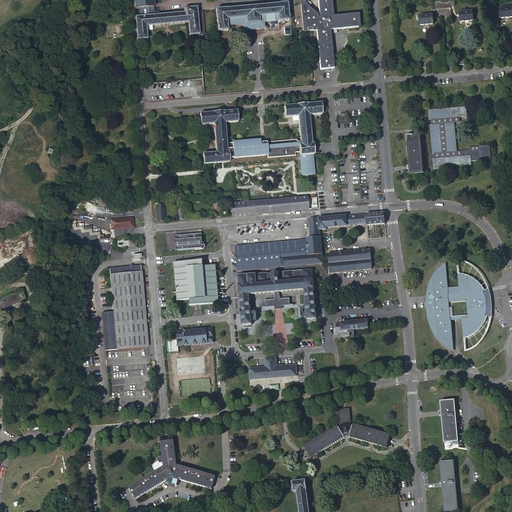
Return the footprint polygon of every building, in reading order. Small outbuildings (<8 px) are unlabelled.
[(152,0),(133,0),(135,8),(139,8),(154,7),(152,0)] [(317,17),(317,15),(304,4),(303,3),(301,3),(301,2),(300,3),(300,4),(303,31),(302,31),(302,32),(303,32),(303,31),(304,31),(304,32),(316,30),(319,62),(319,66),(320,69),(333,68),(330,29),(359,27),(358,13),(333,16),(331,0),(317,0),(319,17),(317,17)] [(277,4),(225,9),(225,8),(224,8),(224,9),(216,9),(215,9),(215,10),(216,10),(217,30),(217,31),(218,31),(226,30),(227,30),(227,29),(226,18),(246,17),(246,23),(246,24),(247,24),(258,23),(259,23),(259,22),(258,15),(277,14),(278,20),(278,21),(279,21),(287,20),(288,20),(288,19),(286,3),(277,4)] [(511,6),(499,8),(500,17),(511,16),(511,6)] [(184,12),(159,14),(144,16),(140,16),(135,16),(135,17),(136,17),(136,26),(136,27),(137,39),(137,40),(138,39),(146,38),(146,39),(147,39),(147,38),(146,26),(188,22),(189,34),(189,35),(190,35),(190,34),(198,34),(199,34),(199,33),(197,11),(196,7),(186,8),(184,8),(184,12)] [(154,7),(139,8),(139,14),(144,14),(144,16),(159,14),(159,10),(154,11),(154,7)] [(435,8),(436,18),(450,17),(449,7),(447,8),(443,8),(439,8),(435,8)] [(473,10),(459,11),(459,21),(473,20),(473,10)] [(432,13),(419,15),(419,24),(433,23),(432,13)] [(301,157),(313,156),(315,156),(314,145),(312,145),(310,117),(323,115),(322,104),(309,105),(298,106),(284,107),(285,119),(299,117),(299,118),(299,121),(299,122),(299,125),(299,126),(300,129),(300,130),(300,133),(300,134),(300,137),(300,138),(301,141),(301,142),(301,146),(299,146),(300,153),(300,157),(301,157)] [(466,106),(428,109),(429,119),(431,119),(454,117),(459,116),(467,115),(466,106)] [(228,153),(227,145),(225,124),(238,123),(237,112),(224,113),(213,114),(200,115),(201,126),(214,125),(216,154),(203,155),(204,166),(230,163),(230,160),(229,153),(228,153)] [(429,124),(432,153),(434,152),(457,150),(454,122),(431,124),(429,124)] [(420,134),(406,135),(408,164),(409,174),(423,172),(420,134)] [(296,154),(300,153),(299,146),(301,146),(301,142),(297,142),(297,141),(262,144),(263,145),(261,145),(260,141),(233,144),(233,145),(230,145),(230,144),(227,145),(228,153),(229,153),(230,160),(266,156),(268,155),(268,159),(296,157),(296,154)] [(470,150),(470,154),(434,157),(432,157),(433,168),(471,164),(471,160),(490,159),(489,145),(479,145),(480,149),(470,150)] [(457,150),(434,152),(434,157),(470,154),(470,150),(480,149),(479,145),(464,147),(465,150),(457,150)] [(315,176),(313,156),(301,157),(302,177),(315,176)] [(306,197),(231,204),(232,215),(307,208),(306,197)] [(156,220),(165,220),(164,206),(163,206),(163,203),(156,203),(156,207),(155,207),(156,220)] [(385,223),(383,211),(308,218),(310,237),(306,237),(306,239),(235,245),(236,265),(237,265),(237,269),(239,270),(301,265),(317,263),(323,263),(321,236),(320,236),(320,229),(326,229),(326,227),(366,223),(366,224),(367,224),(367,225),(385,223)] [(128,217),(110,219),(111,229),(112,229),(112,228),(115,228),(121,228),(121,227),(123,227),(123,228),(129,227),(128,217)] [(202,232),(175,234),(176,249),(204,247),(202,232)] [(327,252),(329,262),(361,259),(362,269),(372,268),(370,248),(327,252)] [(189,304),(219,302),(219,301),(218,302),(218,296),(219,296),(219,295),(218,295),(217,290),(218,289),(217,289),(217,283),(218,283),(217,283),(216,277),(217,277),(216,277),(216,271),(217,271),(217,270),(216,270),(215,265),(216,264),(203,265),(202,259),(203,259),(172,261),(173,262),(174,262),(174,268),(173,268),(174,268),(175,274),(174,274),(175,274),(175,280),(174,280),(174,281),(175,281),(176,286),(175,286),(175,287),(176,287),(176,293),(175,293),(176,293),(177,299),(176,299),(190,298),(190,304),(189,304)] [(361,259),(329,262),(329,272),(362,269),(361,259)] [(446,284),(444,265),(442,262),(440,265),(437,268),(435,272),(433,275),(432,278),(430,282),(429,285),(428,290),(427,295),(427,298),(427,302),(427,305),(428,308),(428,311),(429,315),(430,319),(432,323),(434,327),(437,332),(440,335),(443,339),(445,341),(448,343),(450,345),(451,342),(449,319),(449,315),(448,301),(446,284)] [(147,346),(140,264),(109,267),(113,311),(116,348),(147,346)] [(459,282),(446,284),(448,301),(466,299),(468,314),(449,315),(449,319),(462,317),(464,337),(466,336),(468,335),(470,334),(472,333),(474,331),(476,329),(478,328),(480,326),(482,323),(483,321),(484,320),(485,317),(486,315),(487,313),(486,310),(487,310),(488,309),(488,307),(488,304),(488,302),(488,300),(488,298),(487,294),(486,292),(486,290),(485,288),(484,288),(483,285),(483,284),(482,283),(480,281),(479,279),(478,278),(476,276),(474,275),(471,273),(468,271),(466,270),(462,269),(458,268),(459,282)] [(253,327),(250,297),(276,295),(276,299),(266,300),(267,309),(264,310),(276,309),(282,308),(282,309),(294,307),(291,307),(290,298),(281,299),(280,294),(305,292),(308,322),(318,321),(318,320),(317,317),(316,303),(315,290),(313,272),(239,278),(239,279),(240,298),(241,302),(242,316),(243,328),(250,327),(252,327),(253,327)] [(13,293),(0,298),(0,305),(18,297),(19,301),(25,298),(21,290),(15,292),(13,293)] [(18,297),(0,305),(0,308),(0,309),(19,301),(18,297)] [(116,348),(113,311),(101,312),(104,349),(116,348)] [(368,327),(367,319),(368,319),(341,321),(341,322),(336,322),(336,331),(369,328),(369,327),(368,327)] [(212,327),(176,330),(177,345),(213,342),(212,327)] [(265,366),(249,367),(250,379),(297,375),(296,363),(276,365),(276,357),(265,358),(265,366)] [(451,396),(437,398),(443,439),(457,437),(451,396)] [(348,406),(336,408),(338,424),(339,425),(337,426),(336,424),(302,444),(309,456),(343,436),(343,435),(348,435),(386,446),(390,433),(352,422),(352,424),(350,423),(350,422),(348,406)] [(170,439),(157,440),(159,455),(160,460),(160,465),(161,466),(160,467),(159,466),(125,486),(133,498),(164,479),(163,482),(166,483),(167,485),(170,486),(173,484),(173,482),(174,478),(209,488),(213,474),(175,464),(175,465),(173,465),(174,464),(170,439)] [(454,456),(440,458),(447,508),(461,506),(454,456)] [(310,511),(306,479),(289,481),(291,491),(294,491),(296,511),(310,511)]
